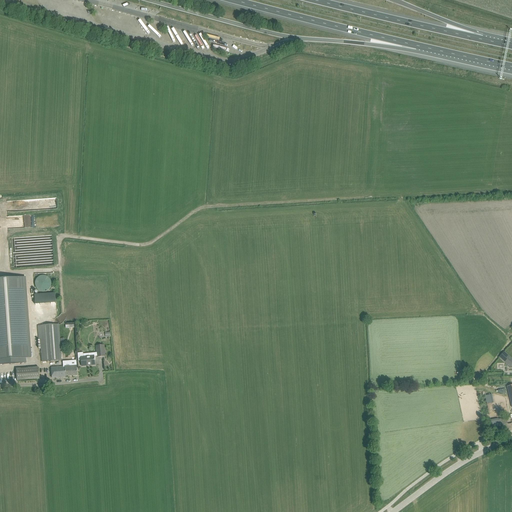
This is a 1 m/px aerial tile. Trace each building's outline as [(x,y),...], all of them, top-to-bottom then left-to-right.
[(52,235),(12,238),(14,268),(54,265),(52,235)] [(41,291),(44,292),(46,291),(48,290),(50,288),(51,286),(52,284),(51,281),(50,278),(47,276),(45,276),(41,276),(39,277),(37,279),(35,282),(35,285),(36,288),(38,290),(41,291)] [(0,364),(27,363),(26,358),(31,358),(25,277),(0,279),(0,364)] [(39,339),(40,339),(60,337),(59,324),(38,325),(39,339)] [(60,337),(40,339),(42,362),(61,360),(60,337)] [(96,346),(97,356),(97,357),(105,356),(104,345),(96,346)] [(499,357),(504,361),(510,367),(511,365),(511,358),(504,352),(499,357)] [(83,357),(83,354),(83,353),(78,353),(78,361),(81,361),(82,366),(95,365),(94,360),(95,360),(95,357),(94,358),(94,356),(89,356),(90,358),(87,358),(87,357),(83,357)] [(65,367),(52,368),(52,378),(65,377),(67,377),(67,376),(77,375),(77,366),(70,366),(70,362),(65,363),(65,367)]
